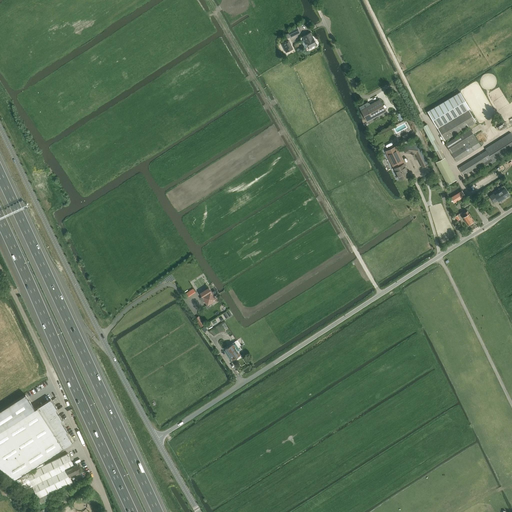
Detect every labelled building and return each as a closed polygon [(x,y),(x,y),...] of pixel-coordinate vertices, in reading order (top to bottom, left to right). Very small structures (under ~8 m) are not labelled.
[(285,35),(287,39),(291,37),(300,33),(297,27),(288,32),(289,33),(285,35)] [(316,44),(310,33),(303,37),(304,40),(303,41),(303,43),(305,47),(307,48),(308,47),(309,48),(316,44)] [(286,53),(293,49),(289,41),(282,44),(286,53)] [(460,92),(427,111),(437,128),(468,109),(470,108),(460,92)] [(380,100),(361,110),(362,111),(366,118),(371,118),(371,119),(386,111),(384,109),(383,106),(380,100)] [(445,141),(476,122),(468,109),(437,128),(445,141)] [(402,112),(397,115),(399,118),(398,118),(400,122),(406,119),(402,112)] [(427,124),(423,126),(440,159),(435,161),(447,183),(456,179),(427,124)] [(445,144),(451,153),(456,162),(481,146),(470,129),(445,144)] [(459,168),(464,176),(477,167),(480,171),(511,150),(511,135),(511,133),(485,149),(486,150),(459,168)] [(405,145),(404,153),(412,153),(417,153),(422,166),(428,163),(418,142),(412,145),(405,145)] [(403,164),(395,147),(386,152),(393,167),(389,169),(390,172),(395,170),(400,179),(409,175),(406,169),(407,167),(406,166),(404,165),(404,164),(403,164)] [(493,194),(490,196),(494,203),(498,201),(499,202),(510,195),(505,188),(494,195),(493,194)] [(451,198),(454,203),(465,196),(462,191),(451,198)] [(474,221),(467,211),(465,213),(466,215),(463,217),(468,225),(468,224),(469,224),(471,223),(471,222),(474,221)] [(216,299),(209,288),(200,294),(207,304),(208,304),(216,299)] [(199,316),(195,319),(201,327),(204,325),(199,316)] [(233,344),(229,347),(226,349),(233,360),(240,355),(233,344)] [(25,395),(0,410),(0,431),(35,409),(25,395)] [(71,440),(66,433),(68,432),(67,431),(66,429),(61,422),(63,421),(62,420),(61,418),(56,411),(57,410),(57,409),(56,407),(51,399),(35,409),(0,431),(0,467),(8,473),(27,488),(32,486),(38,498),(72,481),(70,477),(73,475),(73,474),(76,473),(80,470),(77,465),(74,467),(68,453),(42,466),(39,467),(38,465),(51,456),(73,443),(72,442),(71,440)]
